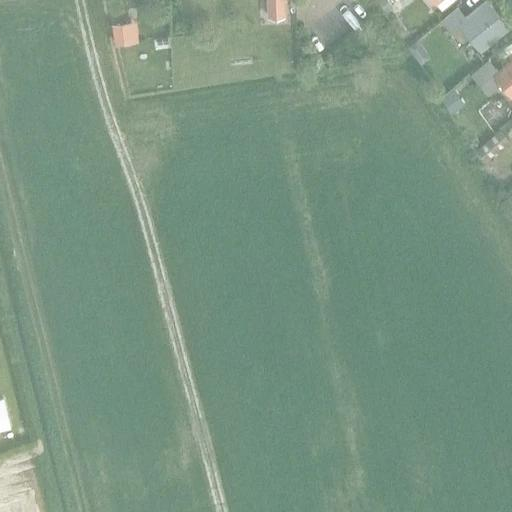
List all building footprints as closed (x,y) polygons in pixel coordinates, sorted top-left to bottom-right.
[(283,0),(267,0),(268,15),(284,15),(283,0)] [(478,48),(507,25),(486,0),(485,0),(465,16),(457,6),(442,18),(450,29),(458,22),(478,48)] [(129,40),(127,21),(114,23),(116,42),(129,40)] [(511,95),(511,94),(511,56),(496,70),(487,59),(470,73),(479,84),(493,72),(511,95)] [(476,148),(485,159),(509,138),(500,128),(476,148)]
